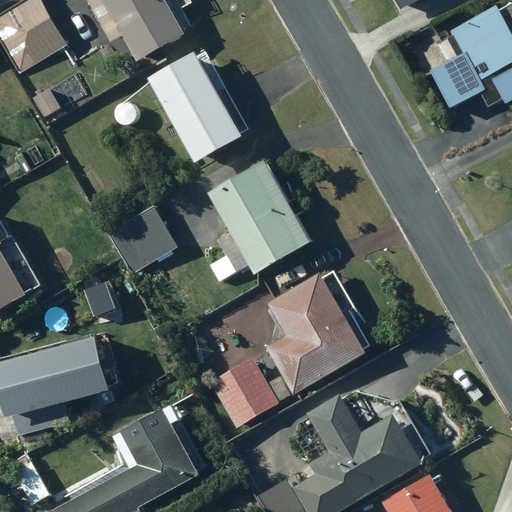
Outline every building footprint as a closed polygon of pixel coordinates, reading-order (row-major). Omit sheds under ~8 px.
[(45,0),(30,0),(0,17),(0,33),(22,73),(71,45),(45,0)] [(91,0),(117,45),(129,38),(145,65),(193,37),(171,0),(91,0)] [(468,52),(433,70),(454,108),(488,90),(490,95),(503,88),(511,102),(511,101),(511,28),(509,29),(499,10),(457,32),(468,52)] [(159,83),(205,167),(252,141),(206,57),(159,83)] [(38,99),(49,118),(64,109),(53,90),(38,99)] [(149,118),(137,97),(115,109),(127,130),(149,118)] [(235,234),(222,242),(231,257),(214,266),(224,283),(253,266),(260,278),(319,245),(272,163),(214,197),(235,234)] [(116,235),(138,275),(182,251),(159,211),(116,235)] [(8,250),(12,248),(0,227),(0,318),(35,298),(8,250)] [(328,276),(274,307),(291,337),(271,348),(299,397),(373,356),(328,276)] [(73,296),(83,322),(96,317),(86,291),(73,296)] [(70,408),(120,395),(117,381),(127,378),(118,343),(108,345),(107,343),(1,370),(15,422),(19,421),(22,436),(74,423),(70,408)] [(283,403),(295,396),(285,379),(273,385),(258,360),(215,385),(240,429),(283,405),(283,403)] [(317,416),(338,455),(318,465),(343,511),(349,511),(431,467),(405,419),(370,438),(349,399),(317,416)] [(117,438),(136,474),(62,511),(145,511),(208,480),(205,474),(214,469),(203,446),(193,451),(181,427),(184,425),(176,408),(117,438)] [(78,436),(66,444),(77,462),(90,455),(78,436)] [(30,454),(13,464),(37,506),(54,497),(30,454)] [(315,511),(297,479),(264,497),(271,511),(315,511)] [(389,506),(392,511),(455,511),(437,479),(389,506)]
